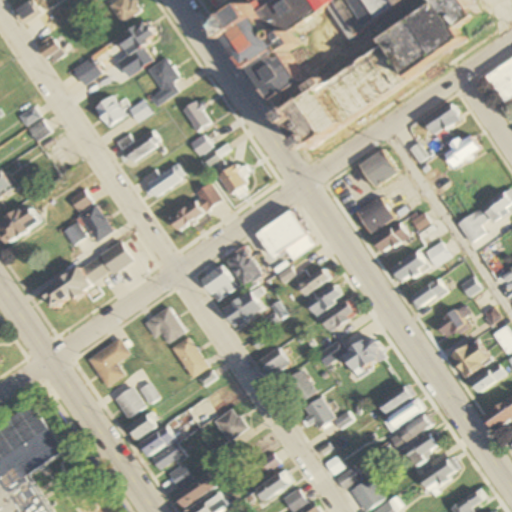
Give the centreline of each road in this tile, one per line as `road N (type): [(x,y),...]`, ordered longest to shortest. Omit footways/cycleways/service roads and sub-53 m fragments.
road 1 (residential): [(343,511),(0,16)]
road 2 (residential): [(511,493),(170,0)]
road 3 (residential): [(56,362),(511,45)]
road 4 (primary): [(158,511),(0,282)]
